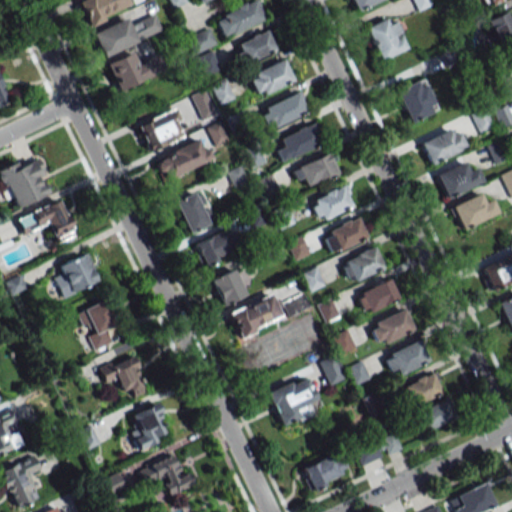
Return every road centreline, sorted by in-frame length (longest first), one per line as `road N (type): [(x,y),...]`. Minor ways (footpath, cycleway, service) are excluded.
road 1 (residential): [(267,511),(21,0)]
road 2 (residential): [(511,442),(299,0)]
road 3 (tertiary): [(342,511),(511,429)]
